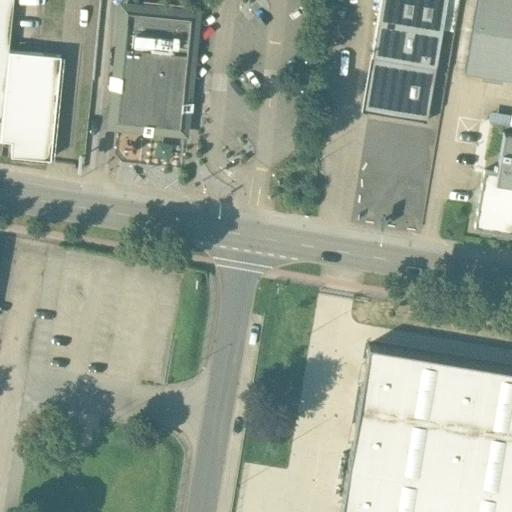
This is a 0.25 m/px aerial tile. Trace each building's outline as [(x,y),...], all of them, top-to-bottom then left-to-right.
[(0,0),(0,113),(6,52),(11,0),(0,0)] [(143,0),(120,0),(109,125),(117,126),(184,132),(192,133),(203,5),(143,0)] [(446,0),(380,0),(363,108),(427,119),(446,0)] [(511,0),(475,0),(464,75),(511,81),(511,0)] [(59,57),(6,52),(0,113),(0,142),(12,143),(10,157),(49,161),(59,57)] [(511,133),(506,133),(497,185),(511,187),(511,133)] [(511,232),(511,187),(497,185),(481,182),(474,226),(511,232)] [(511,511),(511,367),(367,343),(338,511),(511,511)]
